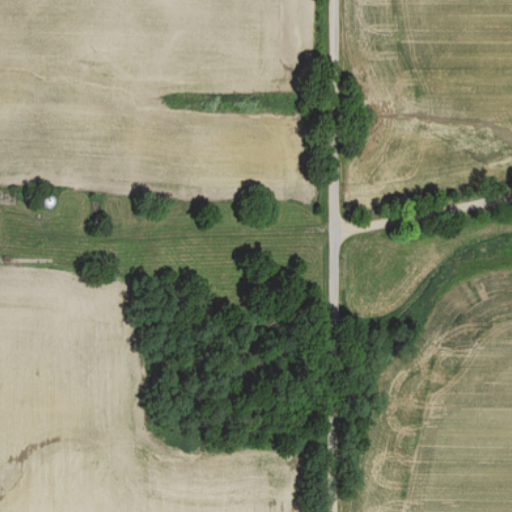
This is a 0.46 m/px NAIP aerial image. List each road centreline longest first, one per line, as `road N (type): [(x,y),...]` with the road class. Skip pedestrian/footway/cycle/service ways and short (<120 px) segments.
road 1 (residential): [(332,511),(333,0)]
road 2 (residential): [(335,233),(511,197)]
